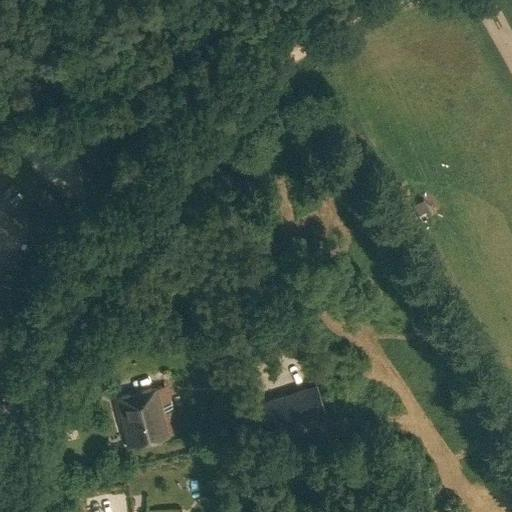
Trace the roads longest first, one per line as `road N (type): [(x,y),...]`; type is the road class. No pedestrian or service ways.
road 1 (track): [(22,367),(145,202),(294,56)]
road 2 (track): [(294,56),(337,28),(417,0)]
